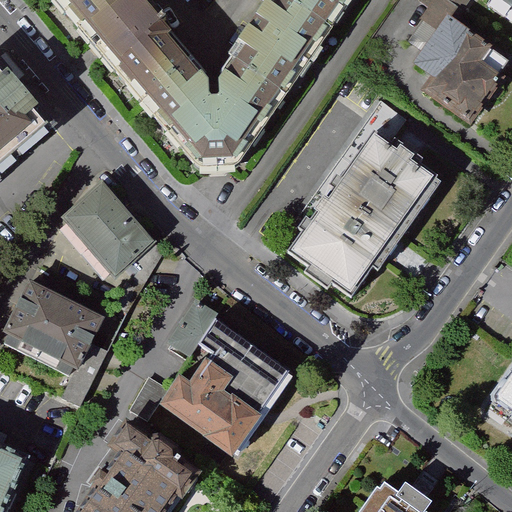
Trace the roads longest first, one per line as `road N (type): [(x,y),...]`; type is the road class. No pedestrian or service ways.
road 1 (residential): [(0,10),(149,196),(376,390)]
road 2 (residential): [(376,390),(511,209)]
road 3 (residential): [(376,390),(511,506)]
road 4 (residential): [(292,511),(376,390)]
road 5 (unknown): [(81,117),(0,209)]
